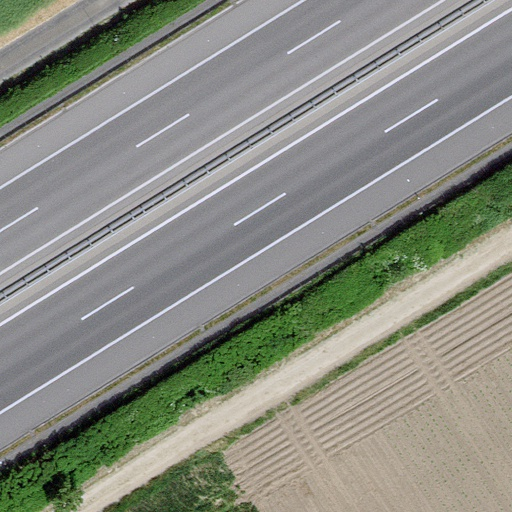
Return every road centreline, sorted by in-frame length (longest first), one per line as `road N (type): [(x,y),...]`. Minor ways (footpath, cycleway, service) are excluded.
road 1 (motorway): [(0,369),(511,53)]
road 2 (track): [(511,238),(70,511)]
road 3 (motorway): [(373,0),(0,230)]
road 4 (track): [(0,64),(104,0)]
